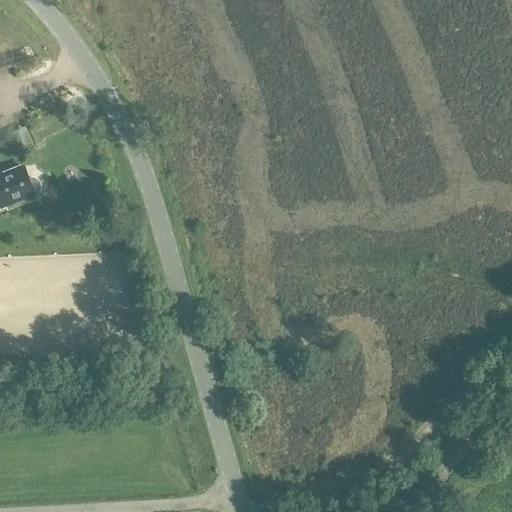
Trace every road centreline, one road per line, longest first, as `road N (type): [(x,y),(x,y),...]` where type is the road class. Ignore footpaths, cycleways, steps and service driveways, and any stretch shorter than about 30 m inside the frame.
road 1 (unclassified): [(236,511),(127,131),(89,63),(35,0)]
road 2 (track): [(0,511),(233,500)]
road 3 (track): [(407,511),(511,393)]
